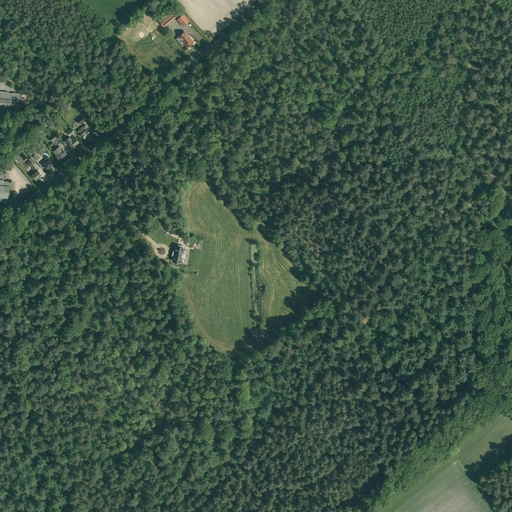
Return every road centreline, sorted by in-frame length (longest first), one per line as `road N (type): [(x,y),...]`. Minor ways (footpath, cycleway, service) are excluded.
road 1 (track): [(478,0),(439,237),(468,269),(477,376),(500,389),(355,511)]
road 2 (track): [(511,155),(190,511)]
road 3 (track): [(288,404),(0,285)]
road 4 (track): [(9,354),(146,243),(136,217),(79,160)]
road 5 (track): [(358,326),(261,209),(264,185),(344,135)]
road 6 (unclassified): [(107,134),(268,0)]
road 7 (track): [(477,376),(396,414),(342,399),(291,400)]
road 8 (residential): [(0,227),(107,134)]
